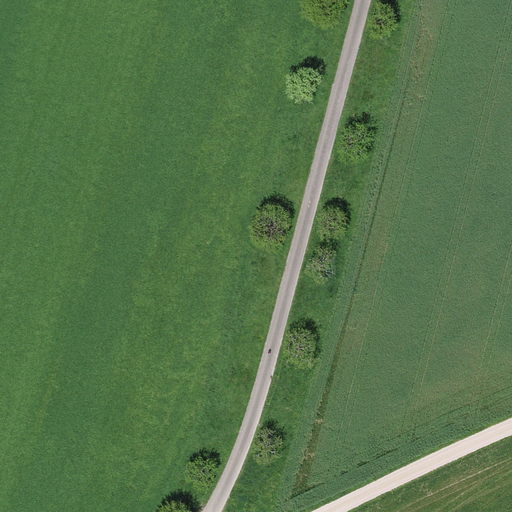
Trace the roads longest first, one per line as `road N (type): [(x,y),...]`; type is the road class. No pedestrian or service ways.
road 1 (residential): [(213,511),(254,410),(362,0)]
road 2 (track): [(327,511),(511,429)]
